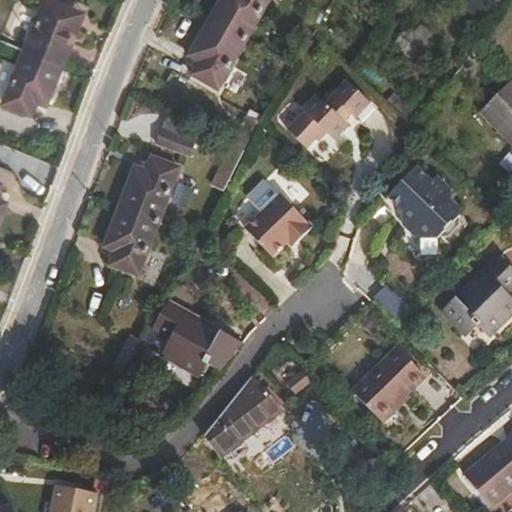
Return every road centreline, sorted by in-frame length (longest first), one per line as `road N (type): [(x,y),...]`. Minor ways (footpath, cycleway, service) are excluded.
road 1 (residential): [(0,374),(149,0)]
road 2 (residential): [(0,433),(150,459),(325,280)]
road 3 (residential): [(511,391),(374,511)]
